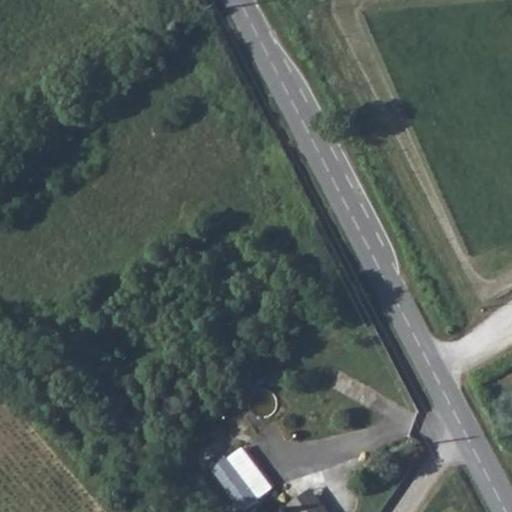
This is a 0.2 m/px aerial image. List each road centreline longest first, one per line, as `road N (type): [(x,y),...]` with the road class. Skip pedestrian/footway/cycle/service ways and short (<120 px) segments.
road 1 (tertiary): [(380,272),(237,0)]
road 2 (tertiary): [(504,511),(380,272)]
